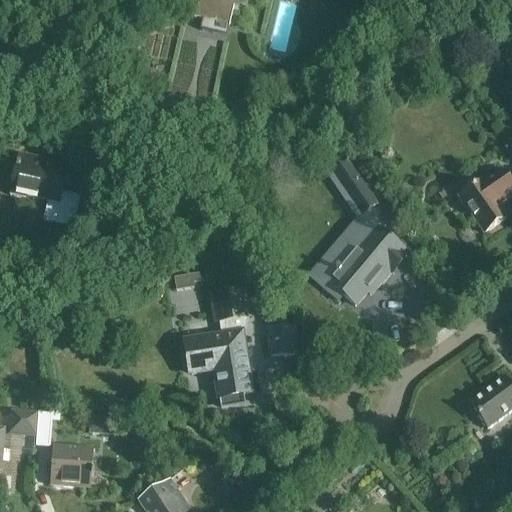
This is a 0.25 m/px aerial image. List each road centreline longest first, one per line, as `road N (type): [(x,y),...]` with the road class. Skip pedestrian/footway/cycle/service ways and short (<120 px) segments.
road 1 (residential): [(0,51),(24,60),(57,54),(133,0)]
road 2 (residential): [(408,375),(340,392),(340,419),(352,429),(381,420)]
road 3 (residential): [(511,302),(408,375)]
